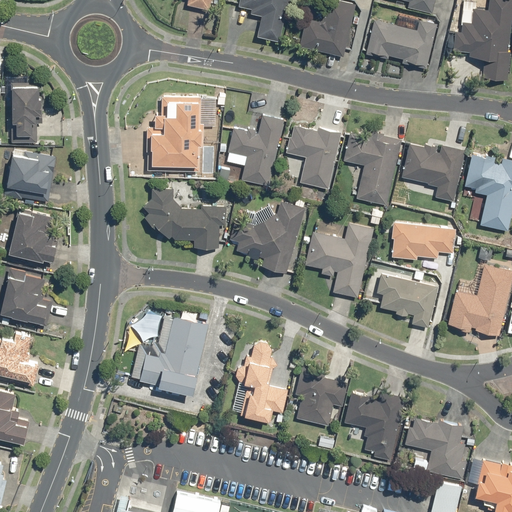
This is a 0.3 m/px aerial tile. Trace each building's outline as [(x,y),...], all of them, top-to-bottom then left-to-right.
[(185,0),(185,4),(208,9),(209,0),(185,0)] [(255,34),(278,40),(287,0),(238,0),(237,4),(250,7),(249,12),(260,15),(255,34)] [(304,16),(297,44),(342,56),(356,3),(344,0),(326,0),(321,21),(304,16)] [(407,0),(406,6),(431,12),(433,0),(407,0)] [(505,78),(511,17),(511,0),(487,0),(487,9),(463,6),(461,24),(453,23),(450,52),(484,56),(481,75),(505,78)] [(373,17),(364,52),(425,67),(437,23),(418,18),(415,28),(373,17)] [(10,81),(10,141),(36,141),(36,113),(40,113),(39,95),(37,95),(37,81),(10,81)] [(145,124),(144,169),(199,170),(199,146),(203,146),(203,125),(214,125),(215,95),(159,94),(159,111),(152,111),(152,124),(145,124)] [(239,179),(269,185),(284,118),(260,113),(257,129),(233,123),(225,159),(243,163),(239,179)] [(327,188),(340,130),(316,125),(316,127),(290,122),(284,151),(304,155),(298,181),(327,188)] [(355,197),(385,204),(400,138),(370,131),(369,135),(348,130),(341,159),(362,163),(355,197)] [(453,200),(465,148),(440,143),(439,148),(408,141),(400,176),(436,184),(434,196),(453,200)] [(10,152),(2,194),(21,198),(21,195),(48,200),(56,155),(23,149),(22,154),(10,152)] [(511,158),(470,149),(463,184),(474,186),(473,191),(485,194),(479,223),(493,226),(492,231),(502,232),(503,229),(507,230),(511,206),(511,158)] [(181,207),(173,198),(173,186),(150,186),(150,197),(142,205),(148,211),(143,216),(158,231),(160,229),(168,237),(170,234),(174,238),(192,238),(192,247),(218,247),(218,223),(225,223),(225,204),(199,204),(199,207),(181,207)] [(188,188),(176,187),(175,197),(188,198),(188,188)] [(276,211),(253,223),(234,217),(229,237),(237,239),(234,249),(262,257),(260,264),(285,272),(304,206),(279,199),(276,211)] [(17,206),(6,250),(40,259),(41,257),(50,259),(54,243),(50,242),(53,230),(48,229),(52,214),(17,206)] [(455,227),(392,220),(390,237),(392,237),(390,255),(416,258),(416,255),(436,257),(437,250),(452,252),(455,227)] [(331,290),(357,296),(373,227),(347,221),(343,236),(311,229),(303,263),(320,267),(319,272),(334,275),(331,290)] [(454,288),(446,323),(457,325),(456,328),(469,331),(469,328),(498,334),(511,272),(511,268),(482,262),(475,293),(454,288)] [(6,274),(0,299),(0,313),(46,325),(52,299),(40,297),(45,277),(23,272),(21,277),(6,274)] [(436,285),(379,272),(375,291),(382,292),(378,305),(395,309),(394,312),(406,315),(407,312),(412,313),(410,322),(427,326),(436,285)] [(191,392),(207,321),(163,311),(156,344),(138,340),(129,378),(191,392)] [(7,379),(33,385),(38,362),(25,358),(30,334),(13,330),(11,338),(0,335),(0,372),(8,374),(7,379)] [(267,384),(270,367),(276,363),(269,353),(271,342),(252,338),(249,354),(244,353),(242,364),(235,366),(234,374),(239,379),(238,380),(249,383),(247,389),(244,388),(239,414),(269,421),(272,409),(282,411),(287,389),(267,384)] [(326,369),(300,363),(293,392),(301,394),(295,416),(328,424),(332,404),(341,406),(347,380),(324,375),(326,369)] [(0,387),(0,435),(24,442),(29,418),(16,415),(18,408),(11,406),(15,391),(0,387)] [(372,454),(390,458),(404,394),(379,389),(378,396),(349,390),(342,420),(364,425),(362,433),(366,434),(363,447),(373,449),(372,454)] [(425,469),(462,477),(466,459),(460,458),(464,441),(459,440),(463,423),(436,417),(435,420),(413,415),(410,424),(406,423),(402,441),(430,448),(425,469)] [(511,511),(511,463),(471,454),(465,478),(475,480),(471,498),(487,502),(486,507),(511,511)] [(435,479),(427,510),(435,511),(453,511),(460,485),(435,479)] [(174,489),(169,511),(216,511),(219,500),(174,489)] [(160,511),(162,506),(121,497),(117,511),(160,511)] [(385,511),(346,503),(343,511),(385,511)]
